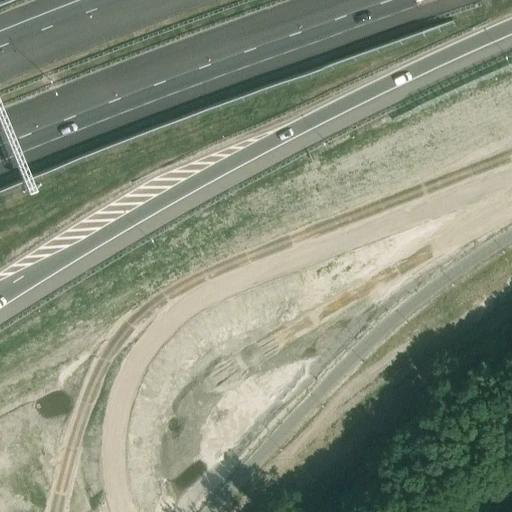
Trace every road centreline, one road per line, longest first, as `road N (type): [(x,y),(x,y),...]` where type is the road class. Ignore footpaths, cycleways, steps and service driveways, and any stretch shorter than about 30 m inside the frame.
road 1 (motorway): [(0,297),(368,98),(511,33)]
road 2 (motorway): [(0,143),(391,0)]
road 3 (motorway): [(149,0),(0,57)]
